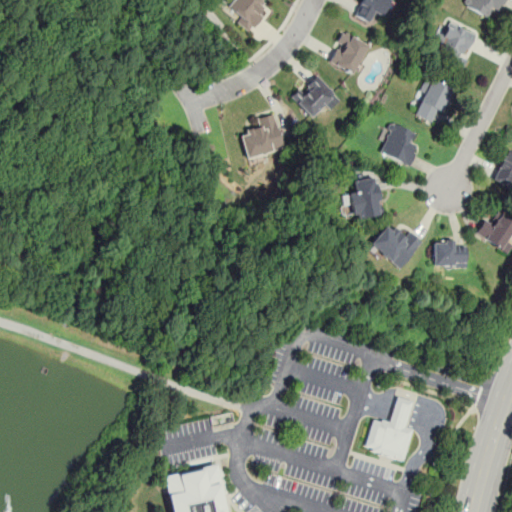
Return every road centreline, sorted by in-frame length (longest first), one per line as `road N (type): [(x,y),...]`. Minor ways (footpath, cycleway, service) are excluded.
road 1 (residential): [(314,0),(273,62),(189,103)]
road 2 (residential): [(511,62),(448,191)]
road 3 (secondary): [(472,511),(511,384)]
